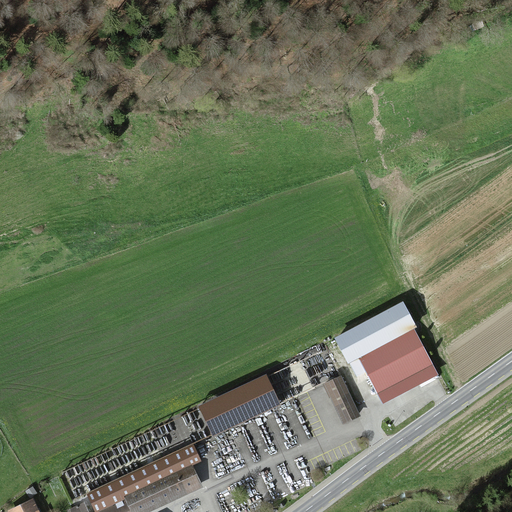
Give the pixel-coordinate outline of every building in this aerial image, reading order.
[(408,303),(337,337),(348,359),(418,325),(408,303)] [(413,329),(359,358),(378,393),(432,365),(413,329)] [(280,403),(266,373),(198,405),(211,435),(280,403)] [(343,422),(357,416),(340,377),(325,384),(330,395),(331,395),(343,422)] [(201,459),(194,443),(87,493),(95,511),(97,511),(126,499),(124,495),(192,463),(201,459)] [(97,511),(89,511),(84,501),(67,509),(68,511),(149,511),(203,486),(192,463),(124,495),(126,499),(97,511)] [(10,511),(36,511),(32,501),(10,511)]
